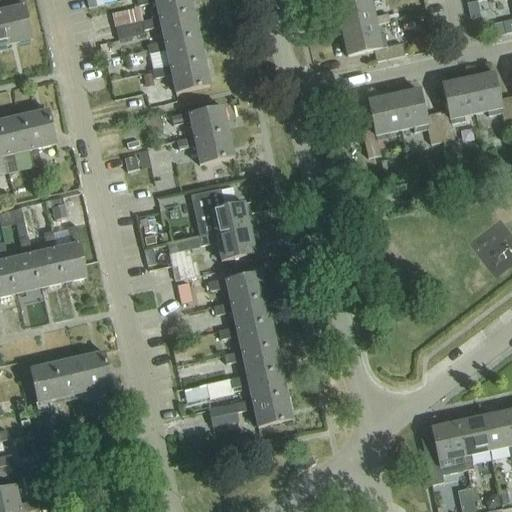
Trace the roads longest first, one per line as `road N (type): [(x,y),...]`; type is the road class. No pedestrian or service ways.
road 1 (residential): [(171,511),(53,0)]
road 2 (residential): [(365,433),(291,97)]
road 3 (residential): [(291,97),(511,50)]
road 4 (residential): [(365,433),(511,331)]
